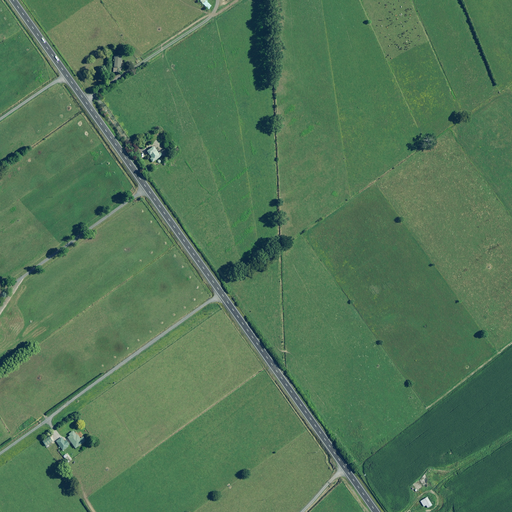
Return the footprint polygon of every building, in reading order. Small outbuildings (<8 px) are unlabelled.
[(115,60),(114,68),(114,72),(121,73),(122,56),(118,55),(115,55),(115,60)] [(158,151),(154,146),(147,151),(152,157),(150,158),(153,162),(161,156),(158,151)] [(76,433),(74,431),(69,434),(70,436),(68,437),(76,448),(86,441),(83,437),(81,439),(77,432),(76,433)] [(53,442),(49,436),(43,441),(46,447),(53,442)] [(65,441),(62,437),(57,441),(63,450),(70,445),(67,440),(65,441)] [(432,505),(428,497),(421,501),(424,507),(426,505),(428,508),(432,505)]
